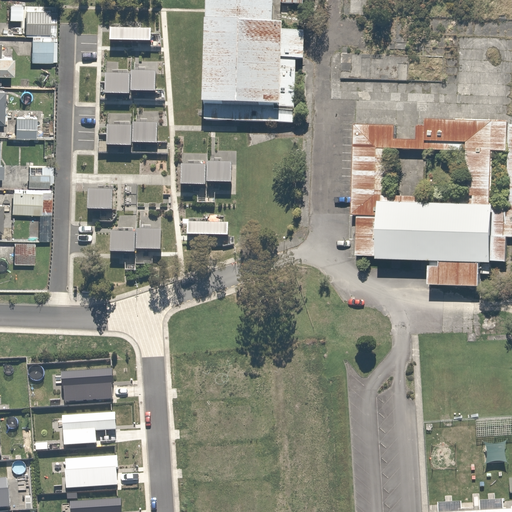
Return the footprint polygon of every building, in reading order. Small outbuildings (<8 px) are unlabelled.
[(207,20),(205,20),(202,106),(205,106),(204,121),(248,123),(294,124),(296,59),(304,60),(305,32),(283,31),(283,25),(273,25),(274,0),(207,0),(207,11),(207,20)] [(341,0),(342,15),(370,15),(369,0),(341,0)] [(4,16),(21,17),(22,2),(5,1),(4,16)] [(47,8),(23,6),(21,30),(46,31),(47,8)] [(111,43),(152,44),(152,31),(127,30),(127,26),(112,25),(112,30),(111,30),(111,43)] [(28,35),(27,60),(57,61),(58,36),(28,35)] [(339,52),(339,79),(405,80),(405,54),(339,52)] [(135,72),(132,72),(132,93),(156,94),(157,73),(146,73),(146,68),(139,68),(140,64),(135,64),(135,72)] [(130,96),(131,75),(128,75),(128,71),(113,71),(113,75),(106,75),(106,96),(130,96)] [(11,114),(10,135),(34,136),(35,114),(11,114)] [(137,124),(134,124),(133,145),(158,146),(159,125),(148,124),(148,120),(141,120),(141,115),(137,115),(137,124)] [(511,123),(429,121),(428,128),(419,127),(419,141),(397,140),(398,127),(356,125),(353,216),(359,216),(357,257),(380,258),(380,262),(432,264),(432,267),(431,267),(431,287),(483,289),(483,275),(492,275),(492,265),(495,265),(495,262),(508,263),(509,238),(511,238),(511,125),(511,123)] [(132,148),(133,127),(130,127),(130,123),(115,122),(115,127),(108,126),(108,147),(132,148)] [(208,163),(207,184),(232,185),(232,164),(222,164),(222,159),(215,159),(215,155),(211,155),(211,163),(208,163)] [(189,166),(182,166),(182,187),(206,187),(207,166),(204,166),(204,162),(189,161),(189,166)] [(27,164),(26,185),(48,186),(49,165),(27,164)] [(99,191),(89,190),(88,212),(113,212),(114,187),(99,186),(99,191)] [(9,189),(8,211),(39,213),(40,188),(24,187),(24,189),(9,189)] [(188,237),(229,238),(229,225),(205,224),(205,219),(189,219),(189,223),(188,223),(188,237)] [(140,230),(137,230),(137,251),(161,252),(162,231),(151,231),(151,226),(144,226),(145,222),(140,222),(140,230)] [(135,254),(136,233),(133,233),(133,229),(118,229),(118,233),(112,233),(111,254),(135,254)] [(38,241),(10,240),(10,261),(37,262),(38,241)] [(370,334),(370,342),(385,341),(384,309),(333,310),(334,336),(370,334)] [(66,403),(113,400),(112,387),(114,387),(113,370),(62,373),(63,390),(65,390),(66,403)] [(117,431),(116,414),(73,417),(73,415),(69,416),(70,417),(63,417),(65,447),(97,444),(96,432),(117,431)] [(119,469),(118,457),(76,460),(76,459),(72,459),(72,460),(66,461),(67,472),(66,472),(67,490),(118,487),(117,470),(119,469)] [(8,479),(0,479),(0,509),(11,508),(10,490),(8,490),(8,479)] [(122,511),(122,500),(71,503),(71,511),(122,511)] [(505,511),(505,500),(480,502),(480,511),(463,511),(463,503),(439,504),(439,511),(505,511)]
